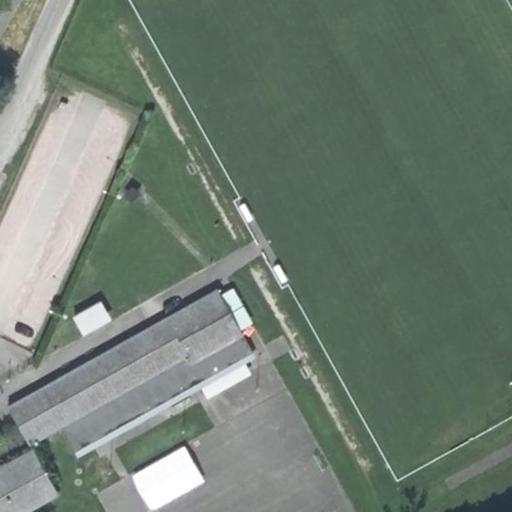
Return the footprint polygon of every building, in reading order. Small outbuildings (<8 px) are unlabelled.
[(10,407),(32,446),(62,429),(76,454),(253,352),(219,290),(167,319),(177,338),(166,344),(156,325),(10,407)] [(85,335),(105,323),(96,305),(75,317),(85,335)] [(167,319),(156,325),(166,344),(177,338),(167,319)] [(153,508),(208,477),(188,442),(133,473),(153,508)] [(0,511),(31,511),(60,496),(35,450),(0,469),(0,511)]
